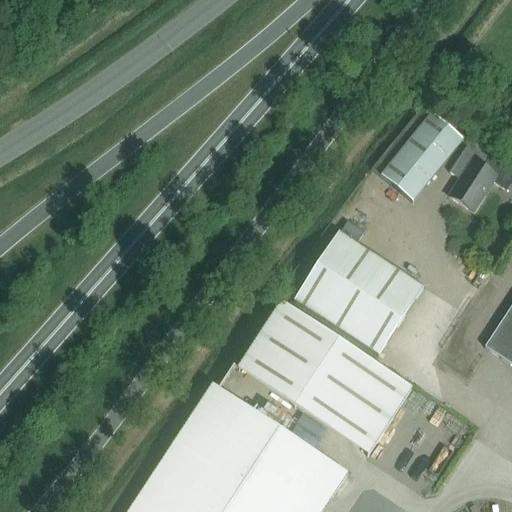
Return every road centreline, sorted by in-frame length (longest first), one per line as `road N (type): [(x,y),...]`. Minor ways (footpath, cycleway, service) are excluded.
road 1 (trunk): [(35,511),(429,0)]
road 2 (trunk): [(0,391),(352,0)]
road 3 (trunk): [(310,0),(0,245)]
road 4 (tertiary): [(0,154),(219,0)]
